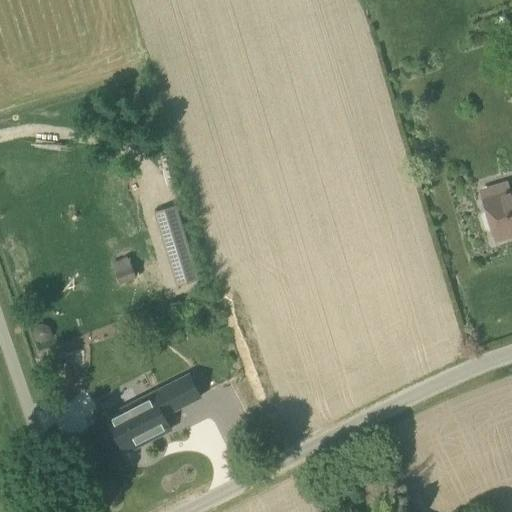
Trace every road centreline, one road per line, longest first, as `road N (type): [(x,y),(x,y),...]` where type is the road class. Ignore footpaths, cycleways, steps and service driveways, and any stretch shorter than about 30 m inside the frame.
road 1 (unclassified): [(181,511),(511,356)]
road 2 (unclassified): [(61,511),(0,330)]
